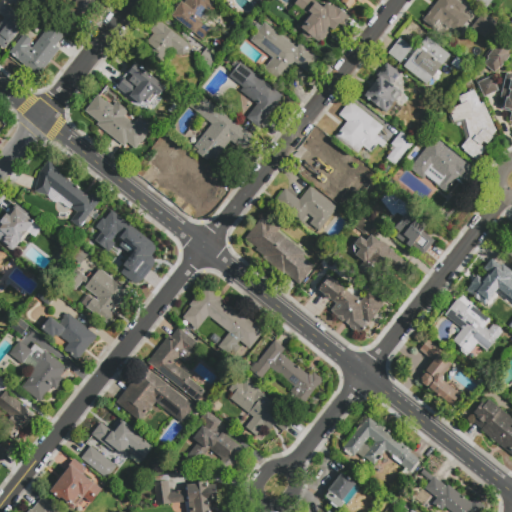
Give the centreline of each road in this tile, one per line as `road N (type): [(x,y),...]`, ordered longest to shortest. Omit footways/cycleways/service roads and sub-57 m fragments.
road 1 (residential): [(0,87),(511,493)]
road 2 (residential): [(1,505),(400,0)]
road 3 (residential): [(364,378),(509,195)]
road 4 (residential): [(41,121),(137,0)]
road 5 (residential): [(289,474),(364,378)]
road 6 (residential): [(271,470),(289,474),(295,485),(279,508),(258,496),(271,470)]
